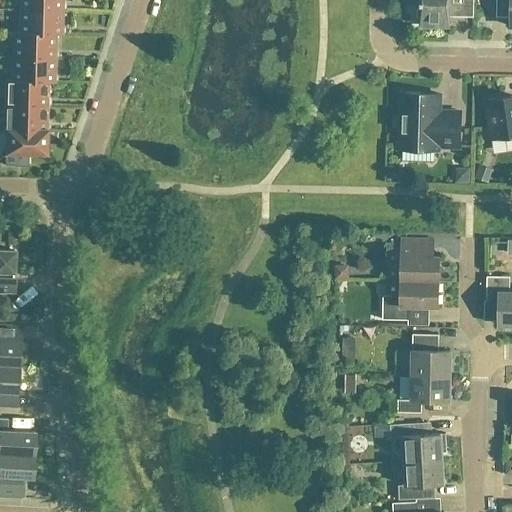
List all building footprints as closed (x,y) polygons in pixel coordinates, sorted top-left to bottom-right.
[(20,0),(20,9),(63,10),(63,0),(20,0)] [(417,18),(420,18),(420,24),(449,25),(449,0),(420,0),(421,2),(420,2),(420,5),(421,5),(421,9),(417,8),(417,18)] [(56,34),(56,35),(62,35),(63,10),(20,9),(19,32),(19,33),(56,34)] [(56,34),(19,33),(19,32),(13,32),(12,57),(55,58),(56,35),(56,34)] [(12,57),(12,80),(12,81),(48,82),(48,83),(55,83),(55,58),(12,57)] [(12,81),(12,80),(6,80),(5,105),(48,106),(48,83),(48,82),(12,81)] [(460,112),(442,112),(442,95),(423,94),(423,93),(421,93),(421,94),(400,93),(398,149),(438,150),(439,147),(459,148),(460,112)] [(511,96),(486,100),(491,140),(511,136),(511,96)] [(47,130),(47,129),(48,106),(5,105),(4,130),(5,130),(5,129),(47,130)] [(47,155),(48,130),(48,129),(47,129),(47,130),(5,129),(5,130),(5,154),(47,155)] [(400,281),(439,282),(440,257),(433,257),(433,254),(430,251),(430,240),(402,239),(401,248),(400,281)] [(13,251),(0,250),(0,291),(15,292),(16,276),(13,276),(13,251)] [(498,325),(511,325),(511,292),(509,292),(510,278),(487,277),(486,301),(498,301),(498,325)] [(400,281),(400,296),(383,295),(382,320),(408,321),(409,307),(438,307),(439,282),(400,281)] [(0,365),(18,367),(20,327),(0,325),(0,365)] [(413,335),(412,376),(450,377),(451,351),(439,351),(439,335),(413,335)] [(0,405),(16,407),(17,393),(18,367),(0,365),(0,405)] [(450,402),(450,377),(412,376),(411,400),(398,400),(398,412),(421,413),(422,401),(450,402)] [(0,454),(34,456),(35,433),(7,431),(8,419),(0,418),(0,454)] [(404,462),(442,460),(441,434),(426,435),(425,423),(390,425),(391,437),(403,436),(404,462)] [(33,479),(34,456),(0,454),(0,491),(4,492),(24,493),(25,478),(33,479)] [(399,500),(429,498),(428,485),(444,484),(442,460),(404,462),(405,485),(398,486),(399,500)] [(416,511),(416,502),(392,503),(392,511),(416,511)]
